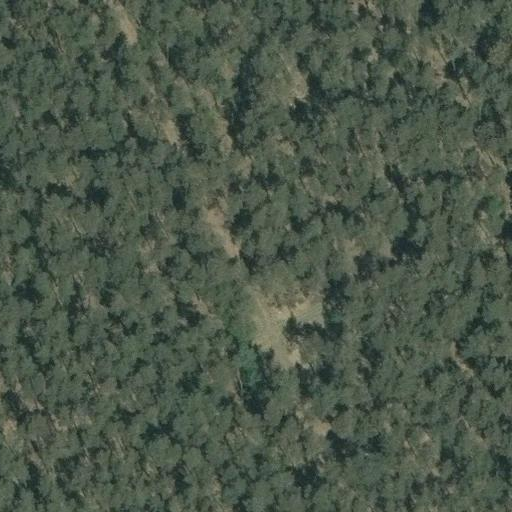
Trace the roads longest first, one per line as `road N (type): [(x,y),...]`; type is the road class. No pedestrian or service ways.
road 1 (track): [(346,511),(116,0)]
road 2 (track): [(0,446),(511,216)]
